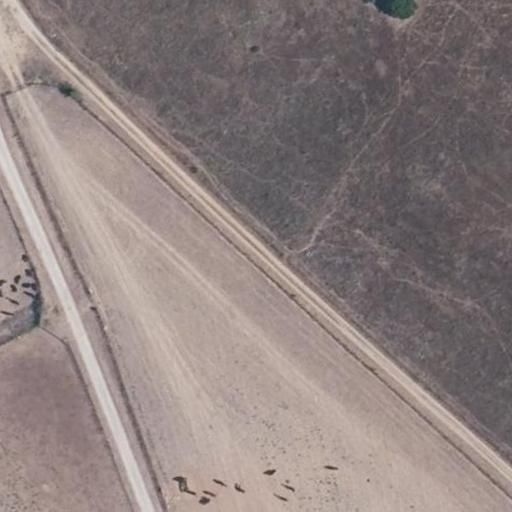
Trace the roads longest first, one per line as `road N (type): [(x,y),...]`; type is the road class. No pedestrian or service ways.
road 1 (track): [(12,0),(200,191),(511,471)]
road 2 (unclassified): [(0,138),(151,511)]
